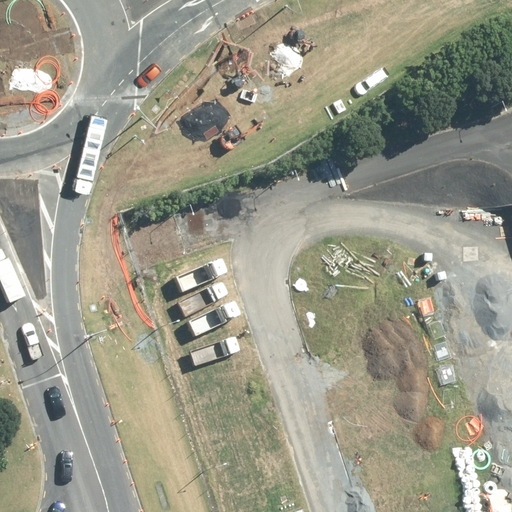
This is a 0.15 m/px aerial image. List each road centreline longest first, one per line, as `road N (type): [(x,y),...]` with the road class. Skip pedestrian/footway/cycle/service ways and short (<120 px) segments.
road 1 (unclassified): [(27,74),(124,511)]
road 2 (unclassified): [(63,440),(0,234)]
road 3 (primary): [(227,0),(27,74)]
